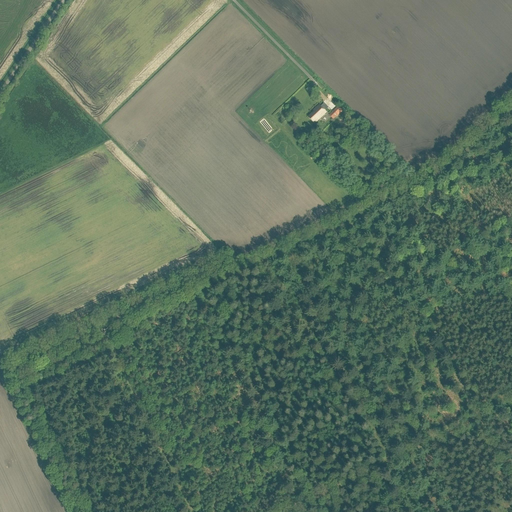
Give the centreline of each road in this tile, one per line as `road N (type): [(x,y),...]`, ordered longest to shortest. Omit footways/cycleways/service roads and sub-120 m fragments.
road 1 (track): [(64,511),(3,384),(440,170),(511,106)]
road 2 (track): [(415,511),(286,246)]
road 3 (track): [(289,511),(481,418),(511,388)]
road 4 (unclassified): [(322,153),(291,114),(318,86),(233,0)]
